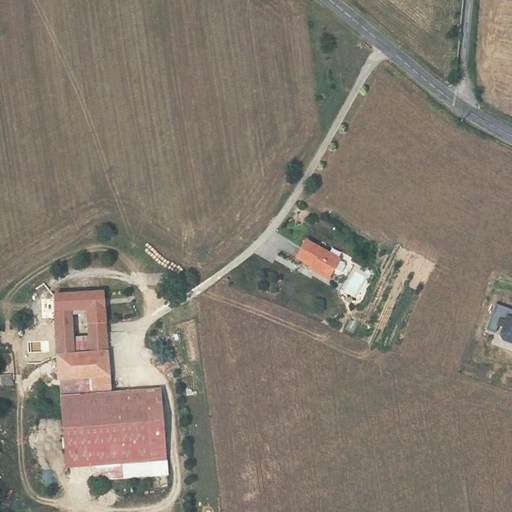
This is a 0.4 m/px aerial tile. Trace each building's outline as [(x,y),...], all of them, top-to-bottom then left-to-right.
[(345,264),(305,240),(299,250),(295,257),(311,266),(315,269),(313,271),(326,278),(331,270),(336,273),(340,272),(345,264)] [(53,385),(56,385),(104,382),(99,299),(53,300),(53,385)] [(511,309),(495,303),(486,328),(495,332),(498,325),(503,327),(500,334),(502,339),(511,342),(511,309)] [(350,320),(345,329),(353,333),(358,324),(350,320)] [(0,377),(0,385),(12,385),(11,376),(0,377)] [(56,385),(62,468),(165,461),(160,388),(105,392),(104,382),(56,385)]
